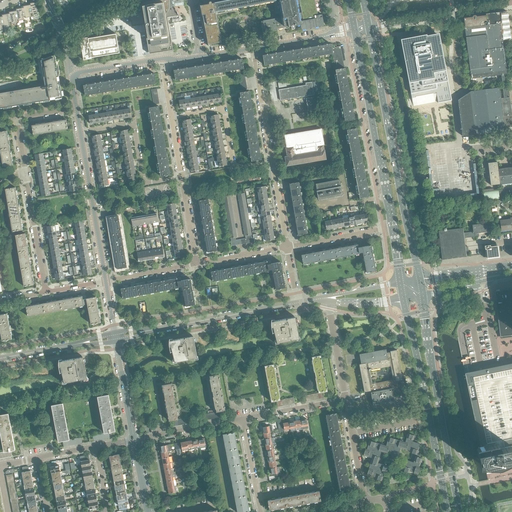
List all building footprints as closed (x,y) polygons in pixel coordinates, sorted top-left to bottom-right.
[(130,13),(128,14),(130,22),(131,22),(132,26),(144,24),(146,24),(147,32),(148,39),(149,41),(149,45),(149,46),(157,44),(170,42),(169,36),(167,24),(166,22),(165,18),(166,18),(168,18),(179,16),(180,17),(180,16),(179,15),(179,14),(178,14),(178,13),(178,12),(177,12),(177,11),(176,10),(176,9),(176,8),(175,7),(175,6),(175,5),(177,5),(179,5),(178,1),(174,2),(174,1),(174,0),(154,0),(155,1),(148,2),(147,0),(144,0),(145,2),(141,3),(141,6),(129,8),(130,13)] [(200,6),(200,7),(199,7),(199,8),(199,9),(200,9),(200,10),(200,11),(201,11),(202,15),(203,15),(208,45),(208,46),(209,46),(209,47),(210,47),(210,46),(211,46),(211,45),(211,44),(222,42),(218,23),(217,15),(216,12),(275,1),(276,3),(280,2),(282,17),(261,21),(263,33),(277,30),(277,29),(286,27),(290,27),(291,27),(292,29),(295,28),(301,27),(301,30),(324,26),(322,14),(316,15),(313,0),(228,0),(215,3),(215,2),(214,2),(214,3),(212,3),(212,2),(211,2),(211,1),(210,1),(210,2),(209,2),(209,3),(209,4),(200,5),(200,6)] [(30,14),(32,13),(32,15),(38,14),(36,2),(32,3),(32,4),(28,5),(30,14)] [(23,17),(25,16),(25,18),(31,17),(30,14),(28,5),(25,6),(25,7),(21,8),(23,17)] [(16,20),(18,19),(18,21),(24,20),(23,17),(21,8),(18,9),(18,10),(14,11),(16,20)] [(9,23),(11,22),(11,24),(17,23),(16,20),(14,11),(10,12),(11,13),(7,14),(9,23)] [(2,26),(4,25),(4,27),(10,26),(9,23),(7,14),(3,14),(4,16),(0,17),(2,26)] [(119,53),(118,44),(116,33),(88,38),(88,37),(80,38),(83,60),(91,58),(91,57),(119,53)] [(426,35),(401,39),(402,44),(409,82),(413,102),(437,98),(438,101),(438,102),(451,100),(447,75),(439,36),(439,33),(427,36),(426,35)] [(314,47),(316,56),(320,56),(320,58),(329,56),(329,54),(333,53),(332,47),(331,44),(323,45),(314,47)] [(333,53),(333,55),(342,53),(340,46),(332,47),(333,53)] [(297,49),(299,59),(303,58),(303,60),(312,59),(312,57),(316,56),(314,47),(306,48),(297,49)] [(280,52),(281,62),(286,61),(286,63),(295,62),(295,60),(299,59),(297,49),(288,51),(280,52)] [(277,63),(281,62),(280,52),(272,54),(263,55),(264,65),(269,64),(269,66),(278,65),(277,63)] [(342,53),(333,55),(334,62),(343,61),(342,53)] [(42,70),(45,83),(45,86),(0,93),(0,108),(12,106),(18,105),(18,104),(20,104),(20,105),(23,104),(32,103),(40,102),(62,98),(60,83),(59,81),(55,55),(41,61),(42,70)] [(234,60),(226,61),(227,71),(244,68),(242,59),(234,60)] [(227,71),(226,61),(217,63),(209,64),(210,74),(227,71)] [(344,68),(343,61),(334,62),(336,70),(344,68)] [(192,67),(194,77),(210,74),(209,64),(200,66),(192,67)] [(194,77),(192,67),(183,68),(174,70),(175,80),(194,77)] [(345,68),(344,68),(336,70),(339,87),(348,85),(345,68)] [(147,75),(140,76),(142,86),(156,83),(154,73),(147,75)] [(126,78),(128,88),(142,86),(140,76),(133,77),(126,78)] [(114,90),(128,88),(126,78),(119,79),(112,80),(114,90)] [(99,93),(114,90),(112,80),(105,82),(98,83),(99,93)] [(268,82),(271,102),(278,101),(274,81),(268,82)] [(319,81),(313,82),(317,109),(323,108),(319,81)] [(306,83),(306,85),(279,90),(280,100),(287,99),(288,101),(290,100),(290,99),(297,98),(297,99),(299,99),(299,97),(309,95),(309,98),(306,98),(308,110),(316,108),(312,82),(306,83)] [(99,93),(98,83),(91,84),(83,85),(85,95),(99,93)] [(339,87),(342,104),(351,102),(348,85),(339,87)] [(243,110),(252,108),(250,91),(240,93),(243,110)] [(351,102),(342,104),(343,108),(344,116),(345,121),(355,119),(351,102)] [(159,106),(149,108),(150,112),(151,116),(151,121),(152,125),(161,123),(160,116),(160,115),(160,113),(159,106)] [(243,110),(246,127),(255,125),(252,108),(243,110)] [(66,119),(49,122),(50,132),(68,129),(66,119)] [(50,132),(49,122),(32,125),(33,135),(50,132)] [(161,123),(152,125),(153,129),(153,133),(154,138),(155,142),(164,140),(163,133),(163,132),(163,130),(161,123)] [(246,127),(249,144),(258,142),(255,125),(246,127)] [(321,128),(315,129),(314,130),(315,132),(312,132),(311,130),(310,130),(304,131),(304,132),(303,132),(304,134),(300,134),(300,132),(299,132),(295,133),(295,134),(295,135),(292,136),(292,134),(291,134),(291,133),(284,135),(285,144),(288,143),(289,147),(286,148),(287,156),(285,157),(286,166),(326,159),(325,150),(324,150),(323,145),(323,143),(323,142),(321,128)] [(359,145),(358,135),(356,128),(347,130),(348,134),(349,143),(350,147),(359,145)] [(0,149),(9,148),(8,138),(7,130),(0,131),(0,149)] [(164,140),(155,142),(156,146),(156,150),(157,155),(158,159),(167,157),(166,150),(166,149),(166,147),(164,140)] [(258,142),(249,144),(251,161),(261,159),(258,142)] [(359,145),(350,147),(351,151),(353,164),(363,162),(359,145)] [(12,165),(11,157),(9,148),(0,149),(0,150),(1,157),(2,157),(3,159),(1,159),(3,167),(12,165)] [(167,157),(158,159),(158,163),(159,167),(160,172),(161,176),(170,174),(169,167),(169,166),(168,164),(167,157)] [(363,162),(353,164),(354,168),(356,177),(356,181),(366,179),(363,162)] [(511,167),(498,170),(497,162),(488,163),(491,185),(499,184),(500,185),(501,185),(502,186),(502,185),(503,185),(505,185),(506,185),(507,185),(510,184),(510,185),(511,184),(511,183),(511,167)] [(340,179),(316,184),(317,191),(318,199),(340,195),(343,195),(341,186),(340,179)] [(366,179),(356,181),(357,185),(360,198),(369,196),(366,179)] [(289,183),(292,201),(302,199),(299,182),(289,183)] [(17,201),(16,193),(15,187),(5,189),(6,193),(7,199),(7,203),(17,201)] [(500,189),(493,190),(493,189),(483,190),(484,199),(503,197),(502,193),(500,193),(500,189)] [(202,218),(211,216),(208,199),(199,200),(202,218)] [(295,218),(305,216),(302,199),(292,201),(295,218)] [(20,215),(18,208),(17,201),(7,203),(8,207),(9,207),(9,213),(10,217),(20,215)] [(22,230),(21,222),(20,215),(10,217),(10,221),(11,221),(12,227),(11,227),(12,231),(22,230)] [(112,234),(121,233),(118,216),(109,217),(110,226),(112,234)] [(214,233),(211,216),(202,218),(205,235),(214,233)] [(308,233),(305,216),(295,218),(298,235),(302,234),(302,235),(303,234),(308,233)] [(511,217),(510,218),(510,219),(500,220),(501,231),(511,229),(511,217)] [(463,228),(438,231),(442,260),(469,256),(467,246),(465,246),(464,238),(475,236),(475,237),(476,237),(476,236),(479,236),(478,233),(490,231),(489,223),(472,225),(473,231),(463,233),(463,228)] [(28,250),(26,241),(25,233),(15,235),(16,242),(18,242),(18,244),(17,244),(18,252),(28,250)] [(124,250),(121,233),(112,234),(113,243),(114,252),(124,250)] [(217,250),(214,233),(205,235),(207,252),(211,251),(211,252),(213,251),(217,250)] [(363,255),(373,253),(371,245),(361,247),(358,247),(358,244),(351,245),(353,255),(359,254),(359,253),(362,252),(363,255)] [(497,244),(485,246),(485,249),(486,248),(487,257),(492,257),(495,257),(494,256),(499,256),(497,246),(497,244)] [(336,258),(353,255),(351,245),(334,249),(336,258)] [(318,252),(320,261),(336,258),(334,249),(318,252)] [(30,267),(29,258),(28,250),(18,252),(19,259),(20,259),(21,261),(20,261),(21,269),(30,267)] [(127,267),(124,250),(114,252),(116,260),(117,269),(121,268),(121,269),(123,268),(127,267)] [(320,261),(318,252),(301,255),(303,264),(320,261)] [(376,271),(373,253),(363,255),(366,272),(376,271)] [(260,262),(262,272),(269,271),(269,269),(272,269),(273,272),(282,270),(281,262),(271,264),(268,264),(267,261),(260,262)] [(246,275),(262,272),(260,262),(244,265),(246,275)] [(228,268),(230,278),(246,275),(244,265),(228,268)] [(33,285),(32,275),(30,267),(21,269),(22,276),(23,276),(23,278),(22,278),(24,286),(33,285)] [(213,281),(230,278),(228,268),(211,272),(213,281)] [(285,287),(282,270),(273,272),(276,289),(285,287)] [(183,289),(192,287),(191,279),(181,281),(178,281),(177,278),(170,279),(172,289),(179,288),(179,286),(182,286),(183,289)] [(154,282),(156,292),(172,289),(170,279),(154,282)] [(138,285),(140,295),(156,292),(154,282),(138,285)] [(140,295),(138,285),(121,289),(123,298),(140,295)] [(192,287),(183,289),(186,306),(195,304),(192,287)] [(511,289),(500,290),(500,291),(495,291),(496,301),(496,303),(497,308),(500,336),(511,335),(511,289)] [(75,297),(77,307),(84,306),(84,305),(87,304),(88,305),(97,304),(96,297),(86,298),(86,299),(85,299),(83,299),(82,296),(75,297)] [(60,300),(61,310),(77,307),(75,297),(67,299),(60,300)] [(43,303),(45,313),(61,310),(60,300),(51,302),(43,303)] [(28,316),(45,313),(43,303),(34,305),(26,307),(28,316)] [(99,313),(97,304),(88,305),(91,324),(101,322),(99,313)] [(0,322),(8,321),(7,313),(0,314),(0,322)] [(284,319),(275,321),(275,319),(272,319),(271,319),(271,321),(271,322),(271,324),(271,325),(271,326),(271,327),(273,333),(273,332),(274,332),(277,343),(290,340),(289,339),(291,339),(291,340),(299,339),(295,317),(284,319)] [(8,321),(0,322),(0,329),(2,341),(12,339),(10,331),(11,331),(10,330),(10,329),(8,321)] [(182,338),(173,340),(173,338),(170,339),(170,338),(169,338),(169,339),(169,341),(169,342),(169,343),(169,344),(169,345),(169,347),(170,352),(171,352),(171,351),(172,351),(175,362),(188,359),(187,358),(189,358),(189,359),(197,358),(193,336),(182,338)] [(365,382),(358,384),(366,430),(411,422),(396,341),(367,346),(373,381),(365,382)] [(315,375),(324,373),(323,370),(324,370),(323,369),(321,359),(322,359),(321,358),(321,355),(312,356),(312,357),(312,359),(312,360),(314,372),(315,375)] [(72,359),(63,360),(62,359),(59,359),(59,360),(59,361),(59,362),(59,363),(59,364),(59,365),(59,366),(59,367),(59,368),(60,373),(60,372),(62,372),(65,383),(78,380),(77,379),(79,379),(79,380),(87,378),(83,357),(72,359)] [(465,373),(466,379),(472,408),(480,446),(478,447),(476,447),(477,452),(478,459),(480,458),(481,461),(479,462),(479,466),(483,466),(484,468),(488,467),(493,467),(498,467),(499,467),(501,466),(505,464),(511,460),(511,362),(502,365),(472,371),(469,372),(465,373)] [(267,380),(268,383),(277,382),(276,379),(277,379),(274,367),(273,364),(274,364),(273,364),(264,365),(264,366),(265,368),(265,370),(267,379),(267,380)] [(319,392),(323,392),(327,391),(327,390),(327,388),(327,387),(325,377),(325,375),(324,375),(324,373),(315,375),(316,377),(315,377),(317,390),(318,390),(318,392),(318,393),(319,392)] [(212,391),(213,394),(222,392),(221,390),(222,389),(221,388),(219,378),(220,378),(219,377),(218,374),(219,374),(209,376),(210,376),(210,379),(211,385),(212,391)] [(276,401),(279,400),(280,400),(280,399),(279,397),(280,397),(278,384),(277,384),(277,382),(268,383),(268,386),(268,388),(268,387),(270,397),(270,399),(271,399),(271,401),(276,401)] [(165,400),(166,403),(175,401),(174,398),(175,398),(173,392),(172,386),(171,383),(162,385),(163,387),(162,388),(163,389),(165,399),(165,400)] [(217,412),(220,411),(225,410),(225,407),(225,406),(224,406),(223,396),(223,395),(222,395),(222,392),(213,394),(213,396),(214,403),(215,409),(216,409),(216,411),(216,412),(217,412)] [(101,415),(112,413),(110,403),(109,394),(97,396),(101,415)] [(174,420),(177,419),(178,419),(177,416),(178,416),(177,410),(176,404),(175,404),(175,401),(166,403),(166,405),(166,407),(168,416),(168,418),(169,418),(169,420),(169,421),(174,420)] [(55,423),(66,421),(63,403),(51,405),(53,414),(55,423)] [(0,414),(0,429),(1,433),(12,431),(10,422),(8,413),(0,414)] [(108,432),(112,431),(115,431),(114,422),(112,413),(101,415),(104,433),(105,433),(108,432)] [(329,431),(339,429),(336,413),(326,415),(329,431)] [(66,440),(69,440),(69,439),(66,421),(55,423),(57,432),(58,441),(62,441),(63,441),(66,440)] [(339,429),(329,431),(332,446),(342,444),(339,429)] [(8,451),(12,450),(15,449),(13,440),(12,431),(1,433),(4,452),(5,451),(8,451)] [(223,434),(226,450),(237,448),(234,432),(223,434)] [(413,439),(417,440),(418,435),(414,434),(414,435),(408,433),(405,442),(399,440),(389,437),(386,445),(369,440),(367,449),(365,449),(363,455),(372,458),(367,474),(376,477),(375,478),(381,481),(384,472),(388,473),(389,468),(387,468),(388,466),(378,463),(377,463),(381,452),(380,452),(381,451),(391,454),(391,456),(397,458),(400,448),(399,448),(400,447),(410,451),(410,452),(412,453),(410,458),(414,459),(413,462),(406,460),(402,470),(408,472),(409,471),(418,474),(420,468),(418,467),(420,463),(421,458),(419,458),(420,455),(416,454),(419,444),(412,441),(413,439)] [(332,446),(335,460),(344,459),(342,444),(332,446)] [(226,450),(229,466),(240,464),(237,448),(226,450)] [(115,460),(120,460),(119,454),(116,454),(115,450),(108,452),(110,460),(115,459),(115,460)] [(82,467),(91,465),(88,455),(80,456),(81,465),(75,466),(74,462),(70,463),(71,469),(82,467)] [(335,460),(337,475),(347,473),(344,459),(335,460)] [(50,467),(51,473),(60,471),(59,467),(63,467),(62,464),(59,465),(56,466),(53,466),(50,467)] [(229,466),(232,482),(243,480),(240,464),(229,466)] [(83,473),(92,471),(91,465),(82,467),(82,471),(79,471),(79,474),(81,473),(83,473)] [(279,467),(277,467),(270,468),(271,474),(274,473),(274,477),(280,476),(279,467)] [(23,478),(32,477),(30,470),(29,471),(23,472),(22,472),(22,476),(20,476),(21,479),(23,478)] [(64,470),(60,471),(51,473),(52,479),(61,477),(61,473),(64,473),(64,470)] [(84,479),(93,477),(92,471),(83,473),(84,477),(82,477),(82,479),(84,479)] [(347,473),(337,475),(340,490),(350,488),(347,473)] [(65,476),(61,477),(52,479),(54,485),(62,483),(62,479),(65,479),(65,477),(65,476)] [(85,485),(94,483),(93,477),(84,479),(85,483),(81,483),(81,486),(85,485)] [(232,482),(235,498),(246,495),(243,480),(232,482)] [(23,490),(25,490),(34,489),(33,482),(24,484),(25,488),(23,488),(23,490)] [(63,489),(55,490),(56,497),(65,495),(64,491),(68,490),(68,488),(63,489)] [(302,494),(303,503),(312,502),(321,500),(319,491),(302,494)] [(65,495),(56,497),(57,503),(66,501),(65,497),(69,497),(68,495),(67,495),(67,494),(65,495)] [(303,503),(302,494),(285,497),(287,507),(295,505),(303,503)] [(245,511),(249,511),(246,495),(235,498),(237,511),(245,511)] [(287,507),(285,497),(268,500),(269,510),(278,508),(287,507)] [(128,503),(128,499),(123,500),(122,499),(117,500),(118,505),(119,510),(128,509),(127,504),(128,503)] [(37,506),(36,500),(27,502),(28,506),(24,506),(25,509),(28,508),(37,506)]
